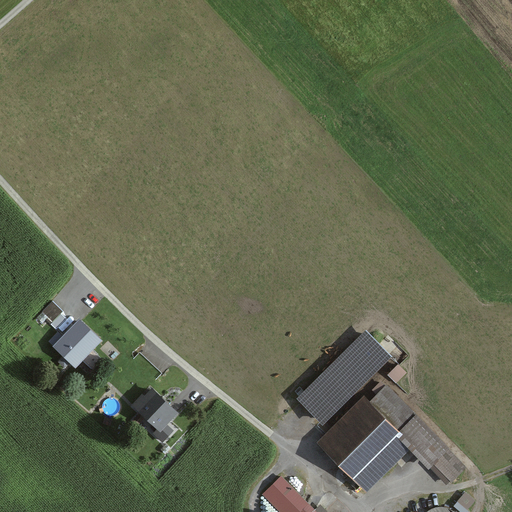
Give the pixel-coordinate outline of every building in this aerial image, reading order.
[(43,309),(54,320),(64,310),(53,299),(43,309)] [(79,317),(55,342),(75,362),(82,355),(92,366),(100,357),(90,347),(99,337),(79,317)] [(392,357),(366,332),(297,399),(323,425),(392,357)] [(399,362),(389,373),(397,381),(407,371),(399,362)] [(178,408),(152,383),(135,402),(157,424),(152,429),(163,440),(175,428),(166,420),(178,408)] [(364,398),(316,442),(356,486),(390,455),(393,459),(408,445),(447,487),(465,471),(387,386),(370,401),(364,398)] [(318,511),(281,473),(259,494),(276,511),(318,511)] [(468,491),(459,498),(466,508),(476,500),(468,491)] [(429,511),(452,511),(447,502),(429,511)]
